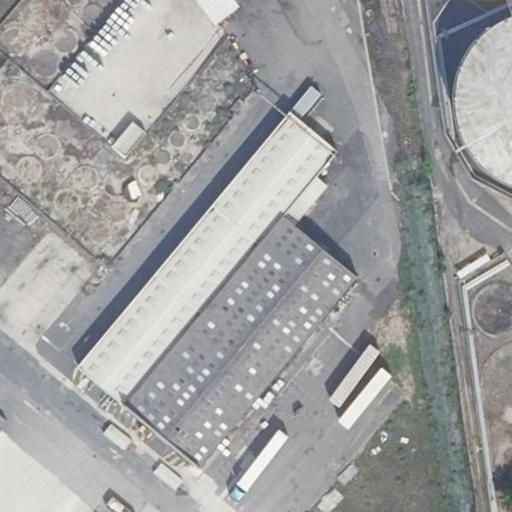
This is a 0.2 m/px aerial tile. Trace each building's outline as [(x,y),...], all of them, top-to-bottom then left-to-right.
[(228,0),(189,0),(210,26),(234,8),(228,0)] [(511,11),(499,18),(484,29),(469,46),(460,64),(456,76),(454,96),(458,124),(472,152),(485,166),(500,176),(511,181),(511,11)] [(308,86),(288,111),(300,120),(319,95),(308,86)] [(84,373),(198,466),(346,283),(276,226),(335,151),(290,115),(84,373)] [(189,489),(216,511),(305,511),(402,392),(321,326),(189,489)]
